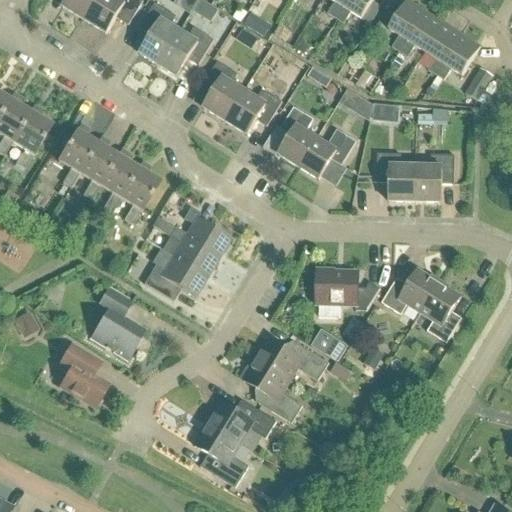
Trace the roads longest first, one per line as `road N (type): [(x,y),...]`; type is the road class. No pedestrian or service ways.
road 1 (residential): [(294,231),(191,170),(175,135),(0,26)]
road 2 (residential): [(119,447),(151,394),(220,348),(294,231)]
road 3 (residential): [(392,511),(511,312)]
road 4 (residential): [(511,253),(478,237),(294,231)]
